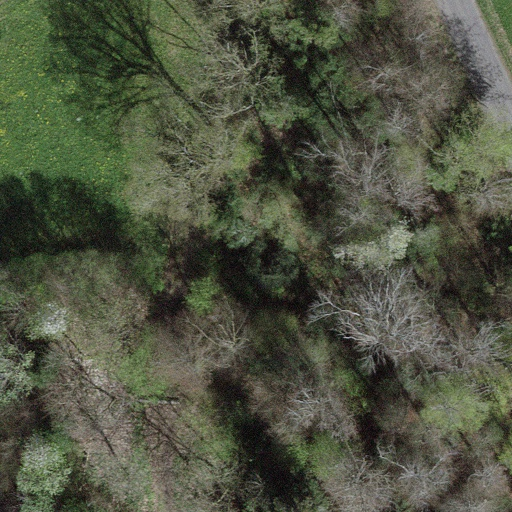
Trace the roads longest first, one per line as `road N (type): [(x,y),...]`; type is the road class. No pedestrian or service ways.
road 1 (track): [(199,0),(155,189),(185,511)]
road 2 (unclassified): [(461,0),(511,114)]
